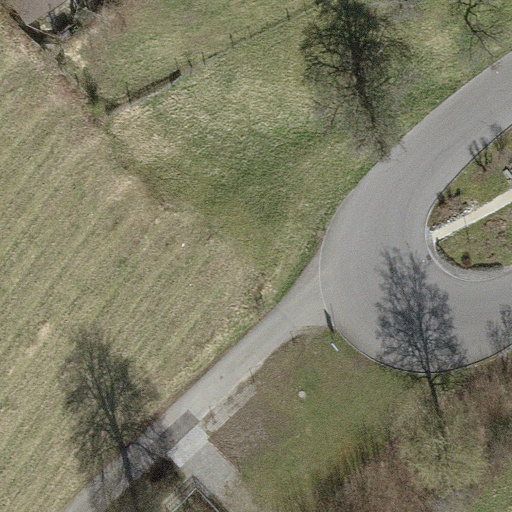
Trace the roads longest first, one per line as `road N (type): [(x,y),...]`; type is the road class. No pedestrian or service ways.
road 1 (tertiary): [(511,81),(412,165),(368,215),(366,273),(404,311),(454,321),(511,308)]
road 2 (track): [(366,273),(82,511)]
